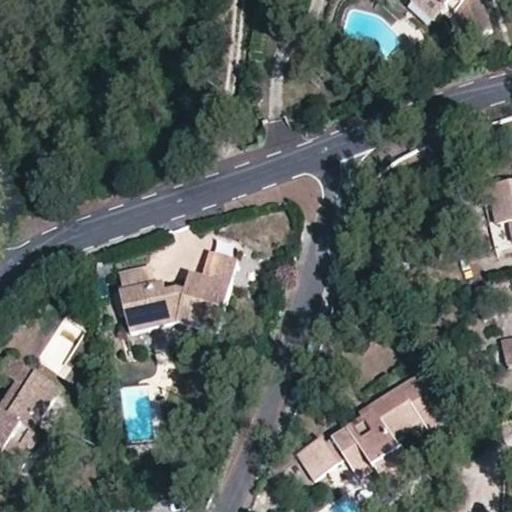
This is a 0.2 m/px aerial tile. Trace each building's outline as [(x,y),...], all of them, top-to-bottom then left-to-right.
[(417,0),(422,4),(426,0),(436,0),(448,10),(456,17),(465,40),(493,31),(483,0),(417,0)] [(439,20),(448,10),(436,0),(426,0),(422,4),(439,20)] [(511,186),(482,193),(495,251),(511,247),(511,186)] [(240,260),(212,252),(205,280),(233,286),(240,260)] [(233,286),(205,280),(201,295),(189,291),(180,289),(170,292),(167,283),(158,285),(153,269),(123,275),(128,294),(122,295),(134,337),(180,325),(220,334),(233,286)] [(193,276),(189,291),(201,295),(205,280),(193,276)] [(497,318),(491,288),(478,291),(484,320),(497,318)] [(63,390),(11,357),(0,373),(17,385),(0,413),(0,481),(1,482),(15,462),(26,469),(45,439),(36,433),(63,390)] [(450,418),(423,377),(373,408),(362,416),(365,420),(328,444),(325,440),(300,457),(316,481),(348,460),(361,481),(379,470),(396,496),(423,479),(400,442),(427,426),(430,431),(450,418)] [(351,397),(362,416),(373,408),(362,391),(351,397)] [(13,489),(26,469),(15,462),(1,482),(13,489)]
